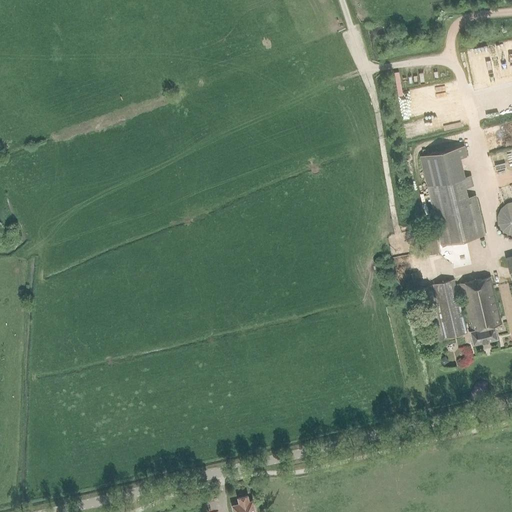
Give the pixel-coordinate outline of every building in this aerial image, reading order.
[(511,54),(511,43),(500,44),(500,55),(511,54)] [(497,59),(493,44),(480,47),(484,62),(497,59)] [(404,86),(428,80),(425,70),(402,76),(404,86)] [(420,155),(440,244),(485,234),(476,193),(469,195),(467,187),(474,185),(471,173),(464,175),(460,157),(467,156),(464,145),(420,155)] [(511,237),(511,223),(506,203),(505,204),(504,204),(503,205),(502,206),(501,207),(500,209),(499,210),(499,211),(498,212),(498,213),(497,215),(497,216),(497,217),(497,218),(497,219),(497,221),(497,222),(497,223),(498,225),(498,226),(499,227),(499,228),(500,229),(501,230),(501,231),(502,232),(504,234),(505,235),(506,235),(508,236),(511,237)] [(434,224),(422,226),(426,253),(438,251),(434,224)] [(421,288),(433,341),(467,333),(458,298),(462,297),(473,345),(497,339),(494,326),(502,325),(491,277),(455,285),(454,279),(433,284),(433,285),(421,288)] [(254,511),(252,501),(249,501),(247,496),(238,498),(239,504),(232,505),(233,511),(254,511)]
